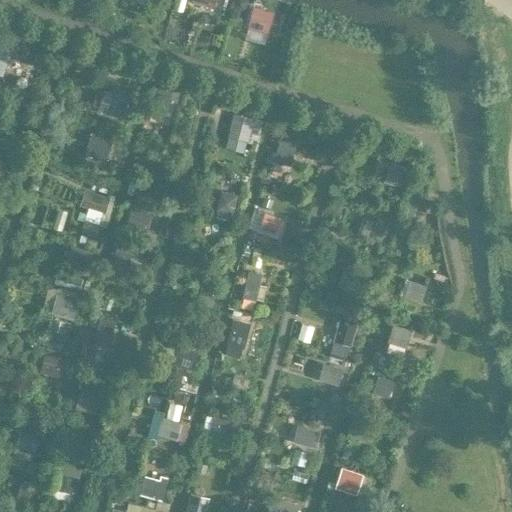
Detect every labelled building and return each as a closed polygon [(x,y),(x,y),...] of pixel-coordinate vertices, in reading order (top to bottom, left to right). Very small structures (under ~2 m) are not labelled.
[(191,0),(191,1),(212,8),(214,0),(191,0)] [(234,0),(232,7),(240,10),(245,7),(247,0),(234,0)] [(253,4),(247,23),(267,29),(272,10),(253,4)] [(176,103),(179,92),(158,87),(152,112),(169,117),(172,102),(176,103)] [(123,118),(129,98),(103,90),(97,110),(123,118)] [(254,137),(259,118),(240,113),(235,136),(248,140),(249,136),(254,137)] [(106,158),(111,139),(89,134),(84,152),(106,158)] [(290,167),(294,150),(277,146),(273,163),(290,167)] [(401,188),(407,168),(389,163),(383,182),(401,188)] [(104,214),(109,200),(84,192),(79,206),(104,214)] [(232,213),(237,196),(220,192),(216,209),(232,213)] [(146,233),(151,215),(129,209),(124,228),(146,233)] [(279,237),(285,220),(263,213),(258,229),(279,237)] [(381,243),(386,226),(365,219),(359,236),(381,243)] [(125,274),(131,252),(117,248),(110,270),(125,274)] [(85,276),(90,260),(76,256),(72,272),(85,276)] [(255,302),(261,275),(247,272),(241,298),(255,302)] [(363,295),(368,279),(348,273),(344,289),(363,295)] [(421,302),(426,286),(405,278),(399,295),(421,302)] [(211,307),(215,291),(200,287),(196,304),(211,307)] [(72,319),(76,301),(54,295),(50,314),(72,319)] [(120,340),(124,323),(98,317),(94,333),(120,340)] [(350,348),(357,324),(340,319),(333,343),(350,348)] [(239,359),(249,325),(232,320),(225,345),(226,346),(224,355),(239,359)] [(406,349),(411,332),(393,327),(388,343),(406,349)] [(193,371),(198,352),(167,344),(162,362),(193,371)] [(63,380),(67,362),(45,356),(41,375),(63,380)] [(337,386),(342,370),(324,364),(319,380),(337,386)] [(378,376),(373,392),(389,397),(394,381),(378,376)] [(94,415),(101,391),(81,385),(74,410),(94,415)] [(46,413),(51,395),(35,391),(30,409),(46,413)] [(180,440),(185,424),(177,422),(177,420),(158,415),(159,410),(150,407),(143,434),(152,437),(153,433),(173,439),(173,438),(180,440)] [(229,442),(234,423),(212,417),(208,436),(229,442)] [(354,418),(349,434),(365,439),(370,424),(354,418)] [(34,454),(41,429),(20,424),(13,449),(34,454)] [(315,447),(319,433),(297,428),(293,441),(315,447)] [(198,465),(196,473),(204,475),(206,467),(198,465)] [(359,493),(364,477),(346,471),(341,487),(359,493)] [(70,495),(75,477),(58,472),(54,490),(70,495)] [(294,472),(292,480),(306,484),(308,476),(294,472)] [(161,502),(165,484),(143,478),(139,497),(161,502)] [(280,499),(276,511),(297,511),(300,504),(280,499)] [(206,511),(207,509),(185,503),(182,511),(206,511)]
